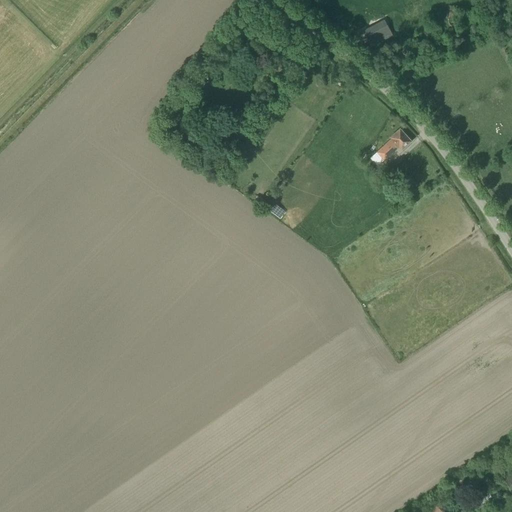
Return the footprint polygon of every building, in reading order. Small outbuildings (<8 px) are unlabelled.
[(363,30),(372,46),(393,35),(384,19),(363,30)] [(201,79),(191,93),(197,96),(206,82),(201,79)] [(401,149),(411,141),(400,128),(390,137),(391,138),(376,151),(384,160),(399,146),(401,149)] [(511,492),(511,471),(503,478),(511,492)] [(486,489),(474,498),(482,508),(494,500),(486,489)] [(442,511),(434,503),(425,511),(442,511)]
